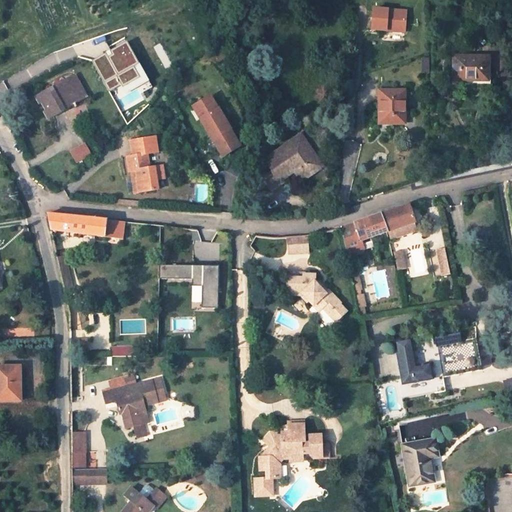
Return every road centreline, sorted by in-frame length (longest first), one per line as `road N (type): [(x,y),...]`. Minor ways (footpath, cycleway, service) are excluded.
road 1 (residential): [(32,200),(283,228),(511,171)]
road 2 (residential): [(32,200),(62,338),(65,511)]
